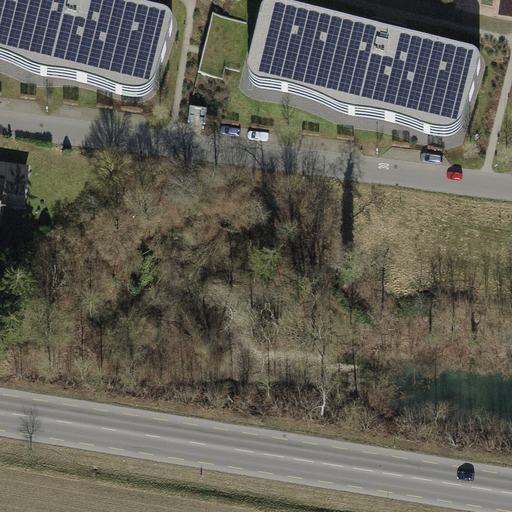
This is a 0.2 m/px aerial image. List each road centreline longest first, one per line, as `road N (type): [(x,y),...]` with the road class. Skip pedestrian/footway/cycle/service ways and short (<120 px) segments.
road 1 (primary): [(0,412),(511,497)]
road 2 (residential): [(511,186),(0,122)]
